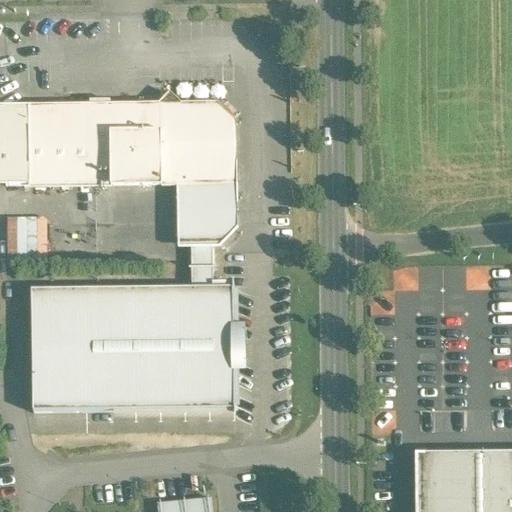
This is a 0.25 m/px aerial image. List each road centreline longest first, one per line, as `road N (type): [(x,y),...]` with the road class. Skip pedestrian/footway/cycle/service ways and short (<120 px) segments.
road 1 (tertiary): [(334,256),(333,0)]
road 2 (tertiary): [(334,458),(334,256)]
road 3 (residential): [(43,487),(73,476),(223,460)]
road 4 (unclassified): [(511,235),(334,256)]
